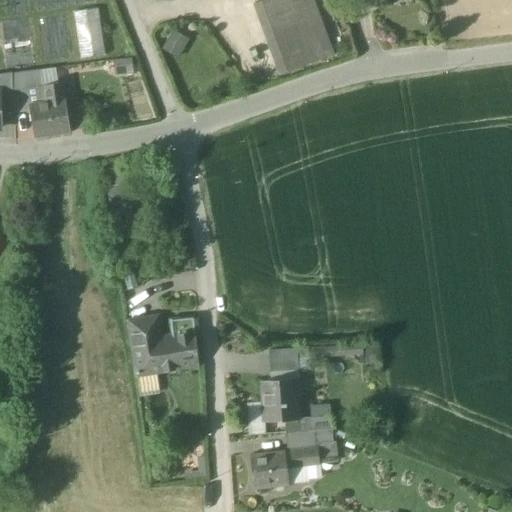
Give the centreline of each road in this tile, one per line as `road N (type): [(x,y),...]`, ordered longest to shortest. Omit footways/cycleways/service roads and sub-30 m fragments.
road 1 (residential): [(179,130),(204,252),(220,511)]
road 2 (tertiary): [(511,51),(357,70),(179,130)]
road 3 (tertiary): [(179,130),(0,154)]
road 4 (residential): [(129,0),(179,130)]
